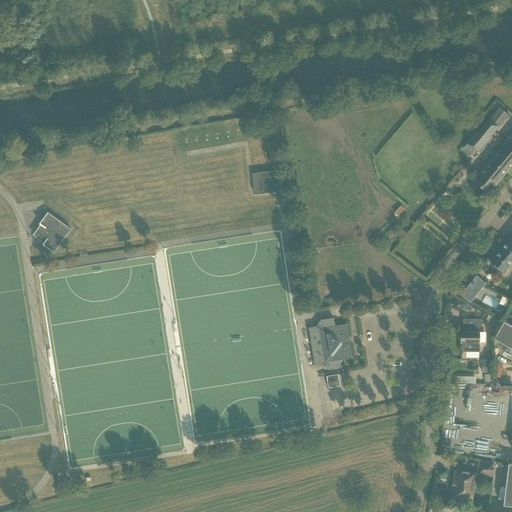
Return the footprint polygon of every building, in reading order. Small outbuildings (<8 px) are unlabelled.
[(467,143),(462,150),(469,157),(475,150),(479,153),(490,140),(488,139),(508,114),(502,109),(500,107),(490,119),(488,117),(467,143)] [(511,146),(506,141),(473,181),(488,193),(511,164),(511,146)] [(260,173),(262,194),(278,192),(277,185),(275,186),(273,171),(260,173)] [(44,242),(42,244),(54,252),(71,229),(47,212),(39,223),(41,225),(34,235),(44,242)] [(270,214),(259,215),(260,225),(270,224),(270,214)] [(175,230),(165,231),(166,241),(176,239),(175,230)] [(511,234),(490,262),(498,268),(504,272),(506,270),(511,262),(511,234)] [(39,247),(30,249),(33,258),(42,256),(39,247)] [(469,288),(463,296),(470,301),(476,294),(469,288)] [(460,330),(460,344),(462,344),(462,351),(479,352),(480,344),(480,342),(480,332),(480,330),(479,330),(479,326),(482,326),(482,319),(463,319),(462,326),(465,326),(465,330),(460,330)] [(511,325),(504,321),(494,339),(511,348),(511,325)] [(362,382),(353,323),(327,327),(336,386),(362,382)] [(482,362),(482,373),(490,373),(490,362),(482,362)] [(478,474),(482,475),(491,476),(493,463),(479,462),(478,474)] [(511,463),(508,463),(503,505),(511,505),(511,463)] [(453,488),(452,496),(472,499),(474,483),(481,484),(482,475),(478,474),(475,473),(455,471),(454,479),(453,479),(452,488),(453,488)]
